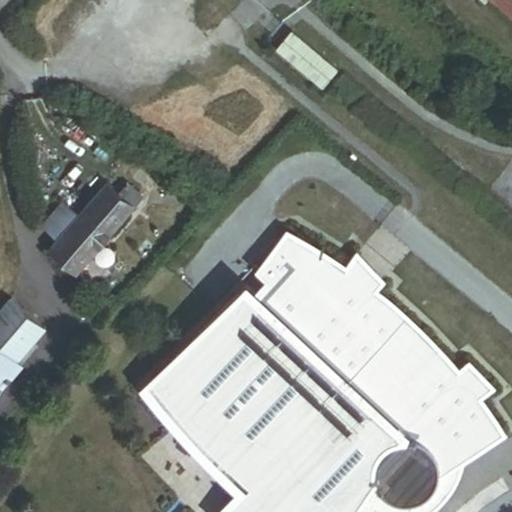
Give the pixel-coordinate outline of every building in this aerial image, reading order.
[(75,272),(133,203),(142,192),(124,177),(115,188),(107,181),(79,214),(59,238),(49,249),(75,272)] [(59,238),(79,214),(61,199),(41,223),(59,238)] [(479,400),(492,388),(467,362),(457,372),(423,335),(381,296),(373,291),(382,283),(355,254),(341,267),(335,262),(285,233),(258,269),(269,277),(260,296),(250,285),(153,379),(194,429),(239,475),(250,483),(229,511),(230,511),(413,511),(428,489),(429,489),(431,488),(432,488),(434,487),(435,486),(436,485),(437,484),(438,483),(439,482),(440,481),(440,479),(441,477),(441,476),(441,475),(441,473),(467,457),(503,434),(496,423),(479,400)] [(0,393),(25,365),(20,360),(49,328),(12,296),(0,310),(0,393)] [(230,511),(229,511),(250,483),(239,475),(194,429),(153,379),(143,388),(185,439),(232,485),(238,490),(222,511),(230,511)] [(442,503),(449,495),(455,486),(460,477),(464,467),(467,457),(441,473),(441,475),(441,476),(441,477),(440,479),(440,481),(439,482),(438,483),(437,484),(436,485),(435,486),(434,487),(432,488),(431,488),(429,489),(428,489),(413,511),(432,511),(435,511),(442,503)]
